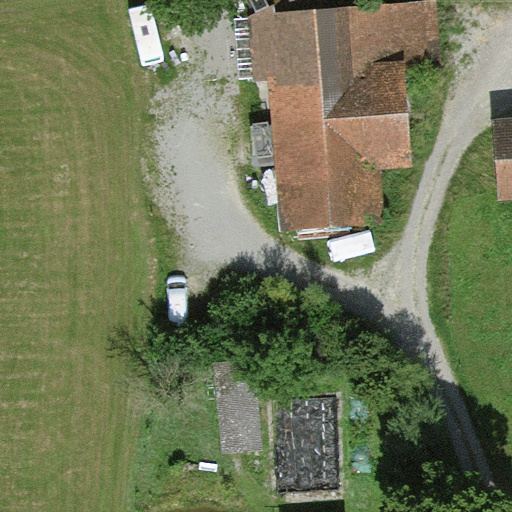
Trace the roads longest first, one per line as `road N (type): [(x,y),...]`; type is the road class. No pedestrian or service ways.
road 1 (track): [(481,511),(461,417),(419,315),(413,265),(444,180),(508,74)]
road 2 (track): [(419,315),(292,259),(217,215),(218,31)]
